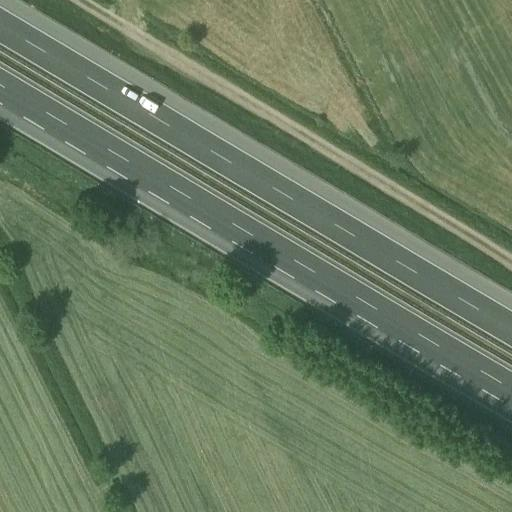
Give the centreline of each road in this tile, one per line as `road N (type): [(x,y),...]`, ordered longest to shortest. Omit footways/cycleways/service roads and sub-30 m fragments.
road 1 (motorway): [(0,73),(511,380)]
road 2 (motorway): [(511,318),(0,11)]
road 3 (track): [(511,248),(97,0)]
